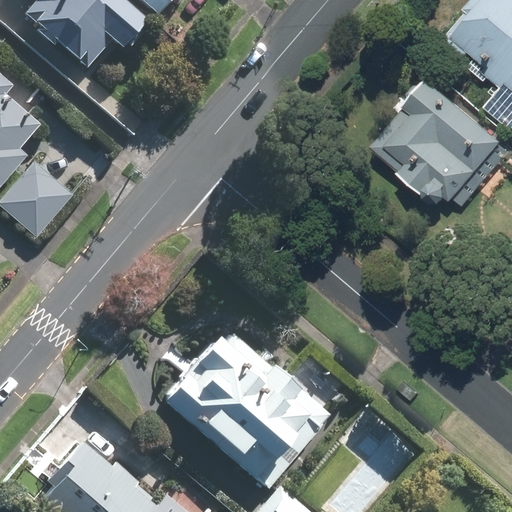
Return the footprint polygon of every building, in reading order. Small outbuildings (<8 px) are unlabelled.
[(126,47),(152,18),(132,0),(37,0),(27,12),(42,25),(38,29),(57,46),(61,42),(89,67),(116,38),(126,47)] [(171,0),(146,0),(161,12),(171,0)] [(479,113),(511,141),(511,0),(467,0),(428,46),(453,67),(458,62),(495,93),(479,113)] [(0,189),(31,154),(23,146),(44,122),(9,92),(17,83),(0,67),(0,189)] [(499,147),(420,83),(363,153),(392,176),(387,182),(429,215),(442,198),(452,206),(499,147)] [(37,159),(0,202),(40,236),(77,193),(37,159)] [(229,321),(165,393),(268,485),(333,412),(229,321)] [(364,511),(417,446),(368,406),(338,442),(360,461),(324,506),(332,511),(364,511)] [(38,502),(49,511),(163,511),(167,508),(156,498),(162,492),(119,453),(113,460),(86,436),(49,476),(56,482),(38,502)] [(314,511),(280,482),(253,511),(314,511)]
